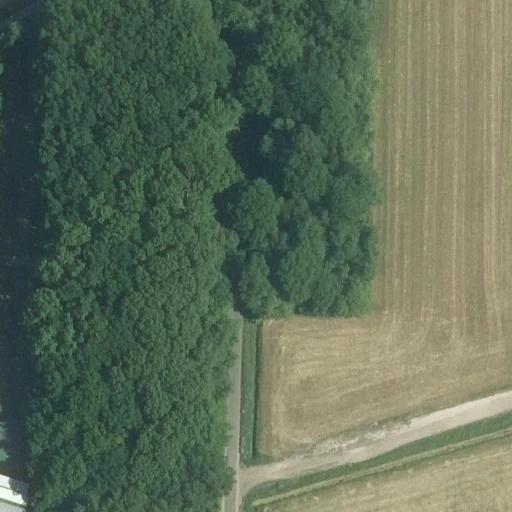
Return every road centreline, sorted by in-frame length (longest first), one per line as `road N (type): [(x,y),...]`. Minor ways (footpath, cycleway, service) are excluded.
road 1 (unclassified): [(231,511),(242,127),(232,72),(194,0)]
road 2 (track): [(232,487),(511,405)]
